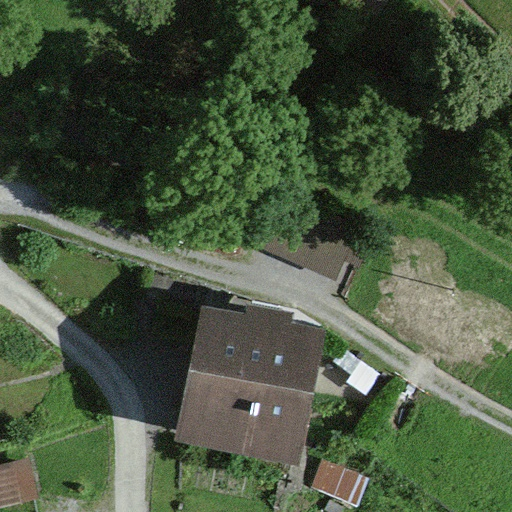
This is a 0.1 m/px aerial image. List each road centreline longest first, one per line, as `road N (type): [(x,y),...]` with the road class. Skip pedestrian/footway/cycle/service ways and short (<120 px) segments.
road 1 (residential): [(0,198),(37,202),(298,293),(423,377),(511,424)]
road 2 (residential): [(129,511),(128,419),(117,387),(0,281)]
